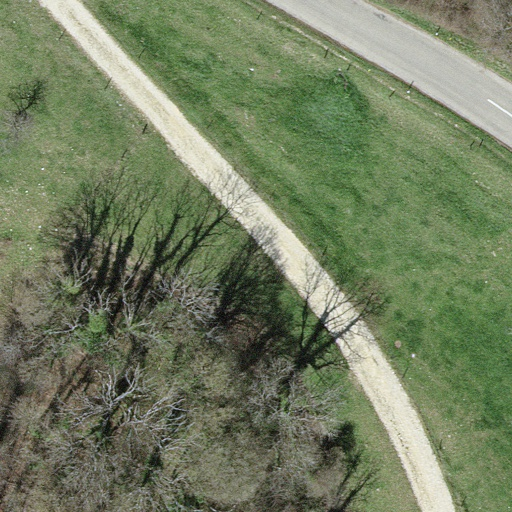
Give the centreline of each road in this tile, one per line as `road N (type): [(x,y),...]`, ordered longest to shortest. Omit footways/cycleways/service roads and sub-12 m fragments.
road 1 (track): [(61,0),(320,293),(362,351),(411,447),(433,511)]
road 2 (tertiary): [(309,0),(511,115)]
